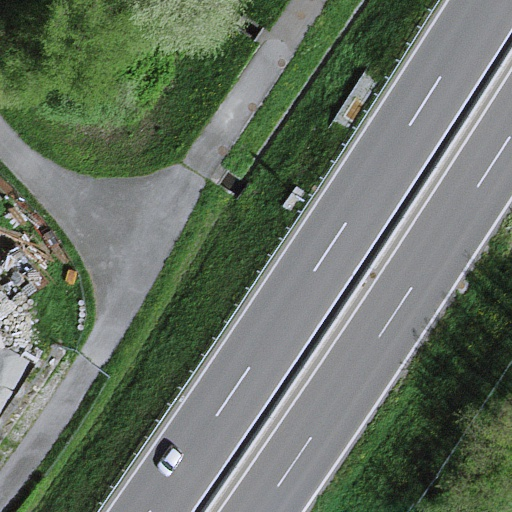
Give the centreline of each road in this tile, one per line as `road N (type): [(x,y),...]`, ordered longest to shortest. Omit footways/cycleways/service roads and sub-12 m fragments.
road 1 (motorway): [(489,0),(150,511)]
road 2 (motorway): [(259,511),(511,134)]
